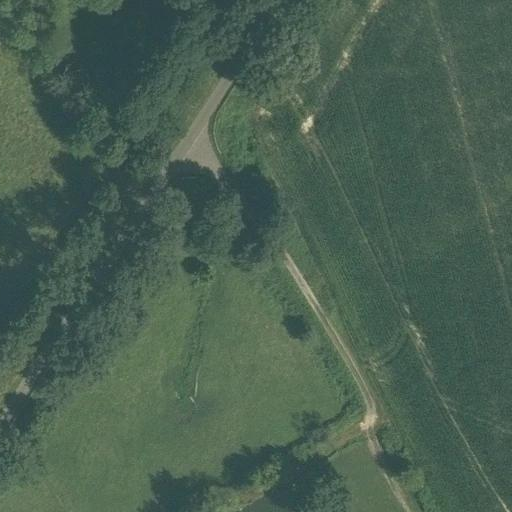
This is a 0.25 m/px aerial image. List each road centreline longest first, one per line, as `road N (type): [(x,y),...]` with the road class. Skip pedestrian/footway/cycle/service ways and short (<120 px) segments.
road 1 (track): [(278,0),(0,421)]
road 2 (track): [(0,343),(219,0)]
road 3 (track): [(186,141),(310,284),(393,435)]
